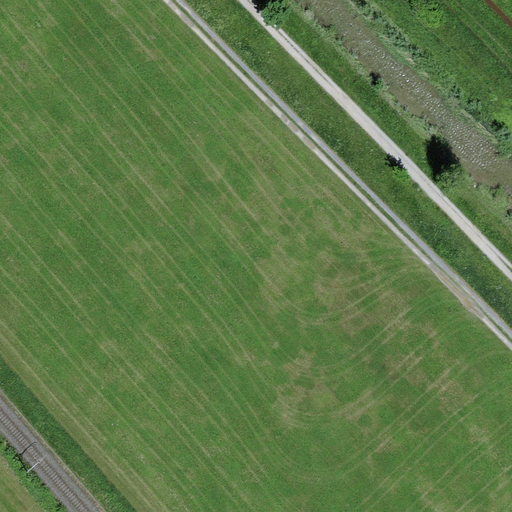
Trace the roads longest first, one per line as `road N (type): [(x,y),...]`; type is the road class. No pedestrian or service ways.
road 1 (track): [(174,0),(511,339)]
road 2 (track): [(407,0),(511,106)]
